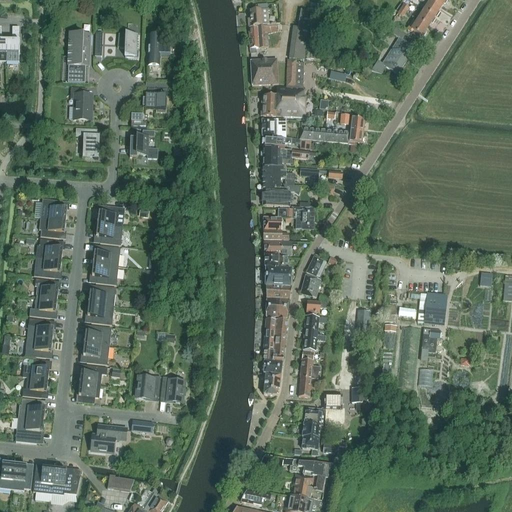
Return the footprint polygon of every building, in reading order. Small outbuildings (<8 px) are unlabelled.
[(441,8),(428,0),(418,0),(419,0),(428,6),(424,11),(434,18),(441,8)] [(404,5),(401,10),(406,13),(408,10),(409,8),(404,5)] [(428,28),(434,18),(424,11),(421,9),(414,19),(428,28)] [(248,27),(262,26),(268,25),(268,10),(250,11),(250,19),(248,19),(248,27)] [(401,10),(397,15),(402,18),(406,13),(401,10)] [(292,48),(290,60),(296,61),(304,62),(305,49),(313,50),(319,14),(303,11),(300,28),(297,49),(292,48)] [(375,14),(371,21),(384,29),(383,32),(393,37),(393,36),(397,31),(397,30),(388,24),(389,22),(388,22),(375,14)] [(428,28),(414,19),(413,21),(416,23),(415,25),(412,23),(407,30),(411,34),(413,32),(422,38),(422,36),(424,37),(427,32),(426,31),(428,28)] [(265,27),(258,28),(259,49),(266,49),(268,49),(268,35),(277,33),(277,24),(267,26),(267,27),(264,27),(265,27)] [(19,42),(19,29),(12,28),(12,39),(13,39),(13,42),(6,42),(6,63),(19,63),(19,59),(19,43),(19,42)] [(248,28),(250,50),(256,49),(259,49),(257,28),(248,28)] [(90,68),(91,35),(69,34),(67,84),(85,85),(85,68),(90,68)] [(125,59),(138,59),(138,52),(136,52),(137,36),(119,35),(117,49),(125,49),(125,59)] [(159,68),(160,56),(170,56),(170,48),(160,48),(161,36),(149,36),(147,68),(159,68)] [(378,62),(370,73),(381,76),(386,68),(392,72),(397,75),(400,71),(414,49),(403,42),(402,41),(399,39),(398,40),(389,54),(382,65),(378,62)] [(252,87),(278,85),(277,60),(250,62),(252,87)] [(287,60),(286,89),(295,89),(296,64),(296,63),(296,61),(290,60),(290,61),(287,60)] [(351,78),(329,74),(328,82),(350,86),(351,78)] [(74,100),(73,121),(91,121),(92,97),(83,97),(83,90),(71,89),(70,100),(74,100)] [(262,96),(261,107),(276,108),(276,104),(297,105),(297,98),(306,98),(304,97),(304,90),(295,89),(286,89),(277,89),(277,97),(262,96)] [(154,112),(165,112),(165,109),(166,109),(167,91),(147,90),(147,96),(145,96),(145,100),(142,100),(142,108),(154,109),(154,112)] [(276,108),(261,107),(261,118),(305,119),(306,98),(297,98),(297,105),(276,104),(276,108)] [(320,101),(319,110),(327,112),(328,102),(320,101)] [(142,117),(131,116),(131,124),(131,129),(147,130),(147,117),(142,117)] [(349,131),(363,133),(364,121),(351,119),(349,131)] [(283,139),(283,121),(275,121),(262,121),(262,138),(283,139)] [(312,142),(313,130),(301,129),(300,140),(300,141),(301,141),(311,142),(312,142)] [(94,160),(98,161),(99,151),(97,150),(98,137),(97,137),(97,131),(76,130),(75,137),(83,137),(83,145),(87,145),(86,157),(94,158),(94,160)] [(312,142),(323,143),(325,131),(313,130),(312,142)] [(336,144),(337,132),(325,131),(323,143),(336,144)] [(361,144),(363,133),(349,131),(349,133),(348,147),(356,148),(357,144),(361,144)] [(154,132),(146,132),(142,132),(142,138),(137,138),(137,139),(130,139),(129,159),(137,159),(137,156),(147,157),(147,160),(157,160),(157,150),(148,149),(148,138),(154,138),(154,132)] [(348,145),(349,133),(337,132),(336,144),(348,145)] [(291,145),(291,140),(279,139),(263,138),(263,141),(262,141),(262,146),(263,146),(263,149),(274,150),(284,151),(284,144),(291,145)] [(311,142),(301,141),(300,141),(300,140),(291,140),(291,145),(300,146),(299,151),(310,152),(311,142)] [(308,161),(308,154),(294,152),(284,151),(274,150),(263,149),(262,149),(262,159),(281,160),(282,156),(291,157),(291,159),(308,161)] [(286,169),(286,168),(282,168),(282,164),(290,165),(290,161),(281,160),(262,159),(262,168),(286,169)] [(294,187),(294,175),(286,175),(286,169),(262,168),(262,180),(280,180),(285,180),(285,186),(285,187),(293,187),(294,187)] [(300,178),(318,180),(319,172),(301,170),(300,178)] [(280,190),(280,189),(280,180),(262,180),(262,192),(274,193),(274,190),(280,190)] [(334,187),(319,185),(318,189),(322,190),(322,194),(333,196),(334,187)] [(293,193),(298,197),(299,194),(300,191),(299,187),(294,187),(285,187),(285,186),(284,186),(283,193),(274,193),(262,192),(263,207),(289,208),(289,207),(294,206),(294,199),(290,197),(290,193),(293,193)] [(62,210),(63,203),(42,201),(40,220),(66,222),(67,210),(62,210)] [(103,214),(99,214),(97,226),(123,229),(125,210),(104,208),(103,214)] [(301,209),(299,209),(293,208),(292,218),(296,218),(296,231),(313,231),(314,212),(301,211),(301,209)] [(281,232),(281,220),(281,219),(263,219),(264,232),(281,232)] [(66,222),(40,220),(39,232),(41,232),(40,239),(59,241),(59,234),(64,235),(66,222)] [(100,245),(112,247),(121,248),(121,241),(123,229),(97,226),(96,238),(101,239),(100,245)] [(264,232),(264,241),(281,242),(288,242),(288,235),(281,235),(281,232),(264,232)] [(58,243),(40,241),(39,247),(37,247),(36,259),(61,262),(62,250),(58,250),(58,243)] [(264,244),(264,256),(278,256),(278,257),(287,257),(291,257),(291,246),(293,246),(293,244),(291,243),(281,243),(264,244)] [(118,269),(120,250),(100,248),(99,254),(94,254),(93,266),(118,269)] [(136,251),(136,259),(145,260),(145,252),(136,251)] [(264,256),(264,267),(265,268),(266,269),(278,270),(278,257),(278,256),(264,256)] [(278,257),(278,270),(287,270),(287,257),(278,257)] [(319,278),(326,264),(323,262),(314,258),(306,274),(316,278),(316,277),(319,278)] [(36,259),(34,278),(54,280),(55,274),(60,274),(61,262),(36,259)] [(338,262),(330,259),(328,265),(335,267),(338,262)] [(118,269),(93,266),(91,278),(96,279),(96,285),(116,287),(118,269)] [(291,273),(291,271),(287,270),(278,270),(266,269),(265,287),(290,288),(291,278),(292,278),(292,273),(291,273)] [(481,275),(480,288),(491,289),(492,276),(481,275)] [(303,286),(318,290),(321,281),(305,277),(303,286)] [(37,288),(36,300),(57,302),(58,290),(48,289),(48,282),(35,281),(35,288),(37,288)] [(316,299),(318,290),(303,286),(300,295),(316,299)] [(265,287),(265,288),(266,299),(266,301),(289,301),(292,288),(290,288),(265,287)] [(116,290),(107,289),(95,288),(94,294),(90,294),(88,306),(114,308),(116,290)] [(420,301),(417,324),(424,325),(430,325),(431,319),(443,320),(445,298),(427,296),(420,295),(420,296),(420,301)] [(30,311),(29,318),(50,320),(50,314),(55,314),(57,302),(36,300),(34,311),(30,311)] [(265,318),(287,319),(289,301),(266,301),(266,311),(265,313),(265,318)] [(328,304),(325,304),(320,304),(307,303),(306,314),(319,315),(320,309),(328,310),(328,304)] [(114,308),(88,306),(87,318),(92,318),(91,325),(111,327),(114,308)] [(385,323),(395,324),(396,306),(386,306),(385,323)] [(370,313),(358,312),(356,336),(368,338),(370,313)] [(306,318),(304,330),(317,332),(318,325),(324,325),(325,319),(319,319),(306,318)] [(49,323),(29,320),(27,339),(52,342),(54,330),(49,329),(49,323)] [(277,321),(265,320),(265,331),(276,331),(277,321)] [(286,333),(287,321),(277,320),(277,321),(276,331),(275,332),(286,333)] [(90,334),(85,334),(84,346),(109,349),(111,336),(102,335),(103,329),(91,327),(90,334)] [(383,350),(393,351),(396,328),(385,327),(383,350)] [(399,388),(413,390),(420,330),(405,329),(399,388)] [(325,343),(325,338),(321,337),(317,337),(317,335),(317,332),(304,330),(303,341),(316,342),(325,343)] [(276,331),(265,331),(264,341),(274,342),(275,337),(275,332),(276,331)] [(439,340),(440,332),(430,331),(430,337),(423,336),(421,351),(428,352),(427,354),(435,354),(437,340),(439,340)] [(285,345),(286,333),(275,332),(275,337),(274,344),(285,345)] [(136,333),(135,340),(144,341),(145,333),(136,333)] [(25,358),(33,359),(45,360),(46,354),(51,354),(52,342),(27,339),(25,358)] [(274,344),(274,342),(264,341),(263,352),(273,352),(274,344)] [(316,342),(303,341),(303,352),(315,353),(316,342)] [(283,359),(285,345),(274,344),(273,352),(273,358),(283,359)] [(109,349),(84,346),(82,358),(87,358),(87,365),(107,367),(109,349)] [(2,347),(1,356),(8,357),(9,348),(2,347)] [(262,363),(264,363),(282,365),(283,359),(273,358),(273,352),(263,352),(262,363)] [(313,361),(302,361),(302,360),(301,370),(320,371),(321,368),(313,367),(313,361)] [(32,368),(24,367),(22,379),(27,380),(48,382),(49,370),(44,369),(45,363),(33,361),(32,368)] [(281,377),(282,365),(264,363),(263,375),(265,376),(281,377)] [(106,377),(107,370),(86,367),(86,374),(81,373),(79,386),(100,388),(102,376),(106,377)] [(301,370),(300,379),(317,381),(318,373),(320,374),(320,371),(301,370)] [(120,372),(112,371),(111,379),(119,380),(120,372)] [(265,376),(263,396),(277,397),(277,392),(279,392),(281,377),(265,376)] [(145,398),(158,400),(160,378),(153,378),(153,380),(139,378),(138,386),(137,386),(136,392),(137,392),(136,399),(145,400),(145,398)] [(170,379),(163,379),(160,400),(173,402),(173,403),(182,404),(182,397),(184,397),(184,391),(183,391),(184,384),(170,382),(170,379)] [(23,391),(22,398),(41,400),(41,394),(46,394),(48,382),(27,380),(26,391),(23,391)] [(83,398),(82,405),(94,406),(95,400),(99,400),(100,388),(79,386),(78,398),(83,398)] [(351,405),(363,405),(363,411),(375,411),(375,396),(365,396),(365,389),(351,389),(351,405)] [(342,396),(324,396),(324,410),(324,411),(325,411),(325,413),(325,428),(337,429),(339,428),(342,427),(344,424),(344,411),(342,411),(342,396)] [(41,403),(22,401),(21,407),(19,407),(18,419),(43,422),(45,410),(40,409),(41,403)] [(325,413),(325,411),(324,411),(324,410),(321,410),(321,411),(306,409),(306,413),(304,425),(303,425),(320,427),(323,427),(324,413),(325,413)] [(42,432),(43,422),(18,419),(16,438),(15,444),(36,446),(37,440),(37,433),(42,434),(42,432)] [(132,432),(152,435),(153,425),(133,422),(132,432)] [(302,438),(303,438),(319,440),(320,427),(303,425),(302,438)] [(97,426),(96,438),(93,437),(91,452),(112,454),(113,443),(115,443),(119,443),(120,429),(97,426)] [(303,438),(302,450),(313,451),(313,457),(317,457),(319,440),(303,438)] [(337,456),(338,448),(334,447),(334,443),(330,442),(329,446),(324,446),(323,454),(337,456)] [(338,448),(337,456),(345,457),(347,442),(339,442),(338,448)] [(283,460),(265,457),(261,465),(282,469),(282,466),(292,466),(293,461),(283,460)] [(315,480),(327,483),(329,472),(332,472),(334,465),(315,462),(299,461),(298,468),(305,469),(303,475),(315,478),(315,480)] [(2,470),(0,469),(0,490),(12,491),(14,466),(2,465),(2,470)] [(31,491),(33,473),(26,472),(27,467),(14,466),(12,491),(24,493),(24,491),(31,491)] [(51,496),(54,470),(42,469),(42,474),(35,473),(33,494),(35,494),(51,496)] [(66,477),(66,472),(54,470),(51,496),(63,497),(64,495),(70,496),(76,497),(80,478),(73,477),(66,477)] [(324,494),(316,493),(316,490),(312,488),(314,480),(296,476),(291,497),(317,502),(322,504),(324,495),(324,494)] [(134,481),(109,478),(107,491),(129,494),(134,481)] [(314,480),(312,488),(316,490),(316,493),(324,494),(327,483),(315,480),(314,480)] [(162,511),(168,504),(156,496),(160,490),(156,487),(152,494),(143,491),(135,505),(146,511),(162,511)] [(269,504),(271,497),(265,495),(248,492),(247,493),(245,496),(243,497),(242,499),(242,501),(241,503),(241,504),(262,508),(263,503),(269,504)] [(317,502),(291,497),(289,496),(285,511),(311,511),(312,511),(315,511),(317,502)]
